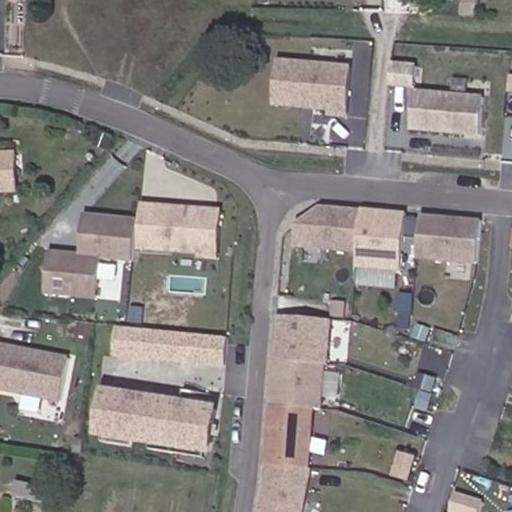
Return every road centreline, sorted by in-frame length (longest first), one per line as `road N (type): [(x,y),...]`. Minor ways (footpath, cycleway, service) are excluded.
road 1 (residential): [(241,511),(271,183)]
road 2 (residential): [(0,86),(109,111),(271,183)]
road 3 (residential): [(271,183),(511,205)]
road 4 (unknown): [(109,111),(0,302)]
